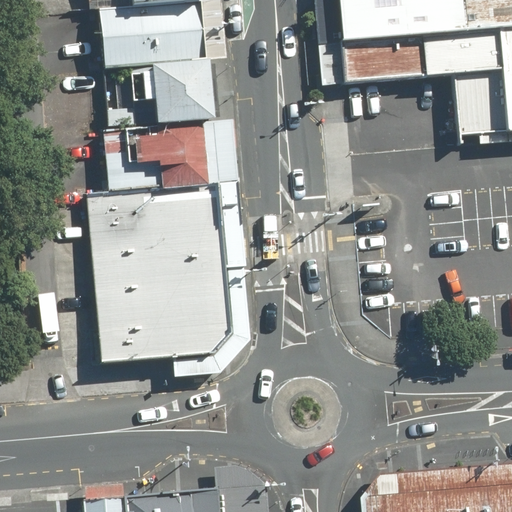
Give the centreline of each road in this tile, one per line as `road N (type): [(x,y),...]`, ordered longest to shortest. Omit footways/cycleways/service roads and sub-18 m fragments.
road 1 (secondary): [(274,451),(58,435)]
road 2 (secondary): [(58,435),(262,384)]
road 3 (secondary): [(265,380),(268,244),(284,173)]
road 4 (secondary): [(284,173),(311,241),(339,371)]
road 5 (tertiary): [(511,409),(337,453)]
road 6 (secondary): [(284,173),(275,0)]
road 7 (tertiary): [(342,373),(511,385)]
